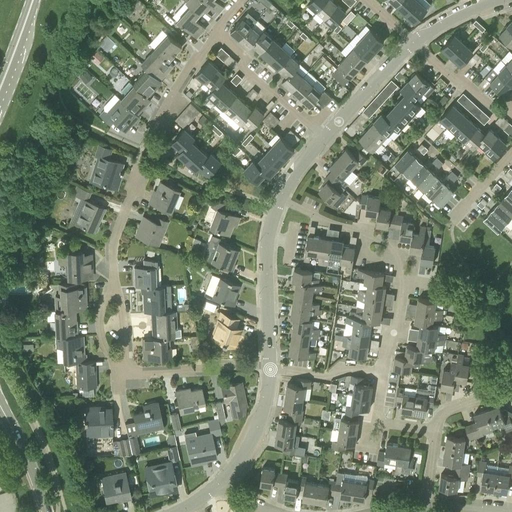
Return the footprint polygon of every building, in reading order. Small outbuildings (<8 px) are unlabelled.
[(204,8),(215,18),(220,12),(206,0),(186,0),(186,1),(190,4),(200,13),(204,8)] [(206,0),(220,12),(224,7),(216,0),(206,0)] [(311,0),(309,3),(317,11),(326,0),(311,0)] [(326,0),(317,11),(325,18),(337,4),(332,0),(326,0)] [(401,0),(397,5),(406,13),(418,0),(417,0),(401,0)] [(418,0),(406,13),(415,22),(427,8),(419,2),(418,0)] [(206,27),(195,18),(200,13),(190,4),(177,19),(197,38),(206,27)] [(337,4),(325,18),(333,25),(346,12),(337,4)] [(159,15),(165,20),(170,14),(164,9),(159,15)] [(342,20),(347,24),(355,14),(351,10),(342,20)] [(231,31),(240,39),(252,26),(243,17),(231,31)] [(249,47),(252,44),(261,34),(260,34),(264,30),(263,29),(260,33),(252,26),(240,39),(249,47)] [(511,45),(511,30),(507,26),(500,34),(511,45)] [(362,38),(375,50),(384,41),(371,29),(362,38)] [(252,44),(261,52),(273,38),(264,30),(260,34),(261,34),(252,44)] [(155,48),(169,61),(182,46),(168,33),(155,48)] [(442,48),(452,56),(464,43),(454,34),(442,48)] [(103,44),(112,49),(118,40),(109,35),(103,44)] [(261,52),(270,60),(282,46),(273,38),(261,52)] [(354,47),(367,59),(375,50),(362,38),(354,47)] [(464,43),(452,56),(461,64),(473,51),(464,43)] [(270,60),(279,68),(291,54),(282,46),(270,60)] [(215,54),(218,56),(224,49),(221,47),(215,54)] [(346,56),(359,68),(367,59),(354,47),(346,56)] [(146,68),(159,80),(173,65),(169,61),(155,48),(141,63),(146,68)] [(92,58),(98,63),(103,57),(97,51),(92,58)] [(480,56),(476,52),(467,62),(472,66),(480,56)] [(295,68),(300,63),(291,54),(279,68),(287,75),(287,76),(295,68)] [(359,68),(346,56),(338,65),(351,77),(359,68)] [(116,65),(122,71),(127,66),(120,60),(116,65)] [(197,74),(205,81),(218,68),(209,60),(197,74)] [(238,62),(235,60),(229,66),(232,69),(238,62)] [(498,73),(511,85),(511,84),(511,68),(506,64),(498,73)] [(133,82),(149,97),(162,82),(159,80),(146,68),(133,82)] [(221,80),(221,81),(226,75),(218,68),(205,81),(212,88),(207,94),(208,94),(208,93),(212,88),(213,88),(221,80)] [(282,81),(291,89),(304,76),(295,68),(287,76),(287,75),(282,81)] [(344,85),(349,79),(337,68),(332,74),(344,85)] [(86,83),(93,77),(91,75),(87,70),(80,76),(84,81),(86,83)] [(409,80),(422,92),(430,84),(416,72),(409,80)] [(231,80),(234,82),(240,76),(237,73),(231,80)] [(511,85),(498,73),(490,82),(503,94),(511,85)] [(240,76),(234,82),(236,85),(242,78),(240,76)] [(291,89),(300,97),(312,84),(304,76),(291,89)] [(318,78),(312,84),(300,97),(310,106),(317,97),(325,105),(332,97),(323,89),(327,86),(318,78)] [(354,89),(358,85),(351,79),(347,83),(354,89)] [(398,85),(391,79),(389,82),(395,88),(398,85)] [(208,94),(216,102),(229,88),(221,81),(221,80),(213,88),(212,88),(208,93),(208,94)] [(415,100),(422,92),(409,80),(401,88),(406,93),(407,93),(415,100)] [(121,98),(137,114),(138,113),(136,111),(142,104),(144,106),(151,99),(149,97),(133,82),(134,83),(121,98)] [(216,102),(224,109),(237,95),(229,88),(216,102)] [(247,94),(250,97),(256,90),(253,88),(247,94)] [(256,90),(250,97),(252,99),(258,93),(256,90)] [(377,95),(384,101),(386,98),(380,92),(377,95)] [(421,105),(415,100),(407,93),(406,93),(399,101),(413,113),(421,105)] [(224,109),(232,116),(245,102),(237,95),(224,109)] [(381,104),(384,101),(377,95),(375,98),(381,104)] [(99,114),(103,118),(111,125),(115,120),(124,129),(130,122),(132,124),(140,116),(137,114),(121,98),(120,97),(106,112),(104,109),(99,114)] [(463,104),(465,107),(471,100),(469,98),(463,104)] [(269,109),(269,108),(275,102),(272,99),(266,106),(269,109)] [(471,100),(465,107),(468,109),(474,103),(471,100)] [(406,121),(413,113),(399,101),(392,109),(406,121)] [(240,124),(244,120),(243,120),(253,109),(252,109),(245,102),(232,116),(240,124)] [(200,111),(198,109),(190,103),(186,107),(196,115),(200,111)] [(440,118),(449,125),(461,112),(453,104),(440,118)] [(244,120),(252,127),(264,113),(256,105),(252,109),(253,109),(243,120),(244,120)] [(192,120),(196,115),(186,107),(183,111),(192,120)] [(363,111),(369,117),(372,114),(365,108),(363,111)] [(398,130),(406,121),(392,109),(385,116),(385,117),(395,126),(398,130)] [(188,124),(192,120),(183,111),(179,115),(188,124)] [(266,116),(276,124),(280,120),(270,111),(266,116)] [(367,120),(369,117),(363,111),(360,114),(367,120)] [(449,125),(457,133),(469,119),(461,112),(449,125)] [(479,119),(481,121),(487,115),(485,112),(479,119)] [(388,134),(395,126),(385,117),(385,116),(382,113),(374,121),(388,134)] [(185,128),(188,124),(179,115),(175,120),(184,129),(185,128)] [(487,115),(481,121),(484,124),(490,117),(487,115)] [(504,117),(501,115),(495,121),(498,124),(504,117)] [(276,124),(266,116),(263,120),(272,129),(276,124)] [(457,133),(465,140),(477,126),(469,119),(457,133)] [(380,142),(388,134),(374,121),(367,129),(380,142)] [(348,127),(355,133),(357,130),(350,124),(348,127)] [(473,148),(478,142),(477,142),(485,133),(477,126),(465,140),(473,148)] [(352,136),(355,133),(348,127),(345,130),(352,136)] [(173,142),(181,150),(182,150),(190,140),(191,141),(191,140),(194,137),(185,128),(184,129),(173,142)] [(478,142),(485,149),(498,135),(489,128),(485,133),(477,142),(478,142)] [(286,134),(296,143),(300,138),(290,129),(286,134)] [(373,150),(380,142),(367,129),(359,138),(373,150)] [(292,147),(296,143),(286,134),(283,138),(292,147)] [(498,135),(485,149),(494,157),(506,143),(498,135)] [(273,146),(286,158),(294,149),(292,147),(283,138),(281,137),(274,144),(273,146)] [(178,153),(187,162),(200,148),(191,140),(191,141),(190,140),(182,150),(181,150),(178,153)] [(96,156),(89,180),(114,188),(119,172),(121,173),(122,171),(120,171),(123,163),(108,159),(111,149),(97,145),(94,156),(96,156)] [(264,154),(278,167),(286,158),(273,146),(264,154)] [(209,156),(208,155),(200,148),(187,162),(197,170),(200,166),(199,166),(209,156)] [(367,158),(365,156),(358,150),(353,154),(346,148),(338,157),(351,169),(359,161),(362,164),(367,158)] [(395,163),(403,170),(416,156),(408,149),(395,163)] [(208,155),(209,156),(199,166),(200,166),(209,174),(221,161),(211,152),(208,155)] [(449,158),(453,161),(457,157),(453,153),(449,158)] [(257,162),(256,163),(266,172),(266,173),(269,176),(278,167),(264,154),(257,162)] [(403,170),(411,177),(423,163),(416,156),(403,170)] [(343,178),(351,169),(338,157),(330,166),(333,170),(329,174),(344,188),(348,183),(343,178)] [(245,170),(258,182),(266,173),(266,172),(256,163),(257,162),(254,160),(245,170)] [(411,177),(418,184),(431,170),(423,163),(411,177)] [(377,169),(382,174),(386,170),(380,164),(377,169)] [(418,184),(426,191),(438,177),(431,170),(418,184)] [(344,188),(329,174),(324,180),(326,182),(319,190),(332,202),(339,195),(345,189),(344,188)] [(426,191),(433,198),(446,184),(438,177),(426,191)] [(152,196),(149,203),(169,211),(179,189),(160,181),(153,197),(152,196)] [(446,184),(433,198),(441,205),(454,191),(446,184)] [(80,197),(69,221),(94,231),(95,230),(96,230),(98,225),(97,225),(97,223),(95,222),(102,207),(87,200),(90,192),(76,186),(72,194),(80,197)] [(366,208),(365,213),(377,215),(379,207),(379,206),(379,207),(381,197),(362,194),(360,207),(366,208)] [(511,216),(511,215),(511,201),(505,195),(498,203),(511,216)] [(215,208),(208,226),(229,234),(232,225),(231,224),(232,220),(237,222),(239,216),(224,211),(226,203),(214,198),(211,206),(215,208)] [(505,223),(511,216),(498,203),(491,210),(505,223)] [(379,206),(379,207),(377,215),(376,225),(395,228),(397,214),(390,213),(391,208),(379,207),(379,206)] [(498,231),(505,223),(491,210),(484,218),(498,231)] [(399,238),(411,240),(412,232),(413,232),(414,222),(403,220),(403,215),(397,214),(395,228),(401,229),(399,238)] [(138,236),(159,244),(168,221),(159,218),(157,222),(143,216),(140,224),(143,225),(138,236)] [(412,232),(411,240),(410,250),(422,252),(424,236),(426,226),(420,225),(419,233),(413,232),(412,232)] [(329,227),(328,235),(340,236),(340,228),(329,227)] [(310,254),(317,255),(320,237),(308,235),(304,260),(309,261),(310,254)] [(424,236),(422,252),(420,262),(433,264),(435,246),(428,245),(429,237),(424,236)] [(322,264),(328,264),(332,238),(320,237),(317,255),(324,256),(322,264)] [(333,265),(334,257),(340,258),(341,258),(343,244),(344,240),(332,238),(328,264),(333,265)] [(202,259),(209,262),(220,266),(228,269),(232,271),(235,263),(232,262),(235,256),(236,256),(239,250),(217,242),(214,250),(207,247),(202,259)] [(340,262),(347,263),(346,271),(351,272),(355,246),(343,244),(341,258),(340,258),(340,262)] [(65,262),(66,277),(86,277),(85,270),(91,269),(91,254),(82,254),(82,251),(57,252),(58,262),(65,262)] [(141,286),(156,285),(155,267),(158,267),(158,259),(143,260),(144,267),(134,267),(135,286),(141,286)] [(185,260),(184,261),(186,267),(189,272),(196,266),(192,262),(191,262),(185,260)] [(296,281),(322,285),(322,284),(319,284),(320,278),(312,277),(313,271),(294,268),(292,280),(296,281)] [(363,282),(368,283),(382,285),(384,273),(358,269),(357,274),(364,276),(363,282)] [(219,276),(210,297),(234,306),(237,298),(234,297),(236,290),(238,291),(240,284),(219,276)] [(295,293),(313,295),(314,289),(321,290),(322,285),(296,281),(295,293)] [(55,310),(75,309),(76,309),(76,308),(74,308),(74,302),(85,302),(84,287),(77,287),(77,283),(58,284),(59,294),(54,294),(55,310)] [(358,288),(357,294),(384,298),(386,285),(382,285),(368,283),(367,290),(358,288)] [(151,311),(165,311),(163,285),(156,285),(141,286),(141,293),(143,293),(144,312),(151,311)] [(293,304),(319,309),(320,303),(312,302),(313,295),(295,293),(293,304)] [(364,306),(382,309),(384,298),(357,294),(357,298),(365,300),(364,306)] [(192,307),(201,304),(199,298),(190,301),(192,307)] [(416,310),(442,314),(443,309),(435,308),(436,300),(418,298),(416,310)] [(216,311),(219,303),(207,299),(205,306),(216,311)] [(318,314),(319,309),(293,304),(291,317),(295,317),(313,320),(309,319),(310,312),(318,314)] [(372,320),(380,322),(382,309),(364,306),(363,313),(355,312),(354,317),(372,320)] [(54,336),(76,335),(75,309),(55,310),(53,310),(54,336)] [(152,337),(167,337),(177,336),(176,310),(165,311),(151,311),(152,337)] [(433,324),(434,318),(441,319),(442,314),(416,310),(414,322),(420,323),(433,324)] [(235,326),(238,319),(221,312),(211,337),(234,345),(240,328),(235,326)] [(370,332),(372,320),(354,317),(346,316),(345,321),(353,323),(352,329),(370,332)] [(293,329),(319,333),(319,328),(312,327),(313,320),(295,317),(293,329)] [(420,323),(418,335),(445,338),(445,333),(437,332),(438,325),(433,324),(420,323)] [(318,338),(319,333),(293,329),(291,341),(309,344),(310,337),(318,338)] [(343,340),(368,344),(370,332),(352,329),(351,336),(344,335),(343,340)] [(62,362),(75,361),(85,361),(85,353),(83,353),(82,335),(76,335),(54,336),(55,347),(61,347),(62,362)] [(197,335),(191,335),(190,344),(192,344),(192,348),(200,348),(197,335)] [(425,348),(435,349),(436,343),(444,344),(445,338),(418,335),(417,346),(425,348)] [(167,357),(167,337),(152,337),(143,338),(143,358),(167,357)] [(368,344),(343,340),(342,345),(350,346),(349,353),(367,356),(368,344)] [(315,357),(316,352),(316,351),(308,350),(309,344),(291,341),(289,353),(315,357)] [(424,354),(425,348),(417,346),(407,345),(405,357),(420,359),(420,360),(421,360),(431,361),(432,355),(424,354)] [(454,379),(455,379),(467,381),(469,363),(463,362),(464,354),(458,354),(455,371),(454,379)] [(393,368),(403,369),(411,370),(412,364),(420,365),(421,360),(420,360),(420,359),(405,357),(395,355),(393,368)] [(75,361),(77,387),(96,386),(95,360),(85,361),(75,361)] [(443,369),(442,377),(440,387),(453,389),(455,379),(454,379),(455,371),(443,369)] [(352,394),(371,397),(373,385),(363,383),(364,377),(351,375),(350,382),(354,383),(352,394)] [(286,395),(304,398),(305,387),(310,387),(311,380),(298,378),(297,385),(287,383),(286,395)] [(225,402),(229,401),(233,417),(242,415),(245,414),(246,405),(241,382),(221,386),(225,402)] [(401,410),(413,412),(415,394),(404,392),(405,388),(398,387),(396,400),(402,401),(401,410)] [(193,406),(205,404),(201,388),(189,390),(189,393),(185,394),(184,388),(175,390),(180,413),(194,410),(193,406)] [(415,394),(413,412),(425,414),(426,405),(433,406),(435,393),(427,392),(427,396),(415,394)] [(345,412),(358,414),(359,408),(369,409),(371,397),(352,394),(350,405),(346,405),(345,408),(345,411),(345,412)] [(289,415),(302,417),(303,410),(302,409),(304,398),(286,395),(284,408),(290,409),(289,415)] [(218,418),(219,420),(225,419),(221,401),(215,402),(217,414),(218,418)] [(137,432),(163,427),(157,402),(147,405),(148,410),(133,413),(137,432)] [(499,404),(487,409),(494,428),(499,426),(502,427),(505,426),(506,430),(511,428),(511,411),(505,408),(501,409),(499,404)] [(86,435),(112,434),(111,407),(96,408),(96,411),(86,411),(85,405),(86,435)] [(494,428),(487,409),(474,413),(477,422),(472,424),(476,437),(484,435),(483,434),(494,430),(494,428)] [(181,426),(177,412),(170,413),(173,428),(181,426)] [(339,429),(357,432),(359,420),(357,420),(358,414),(345,412),(344,417),(341,417),(339,429)] [(277,431),(295,434),(297,423),(301,424),(302,417),(289,415),(288,421),(279,419),(277,431)] [(208,419),(210,432),(185,437),(191,463),(216,457),(212,435),(221,434),(219,420),(218,418),(214,418),(208,419)] [(469,440),(476,437),(472,424),(465,426),(469,440)] [(332,440),(331,447),(345,449),(346,443),(355,444),(357,432),(339,429),(337,441),(332,440)] [(283,452),(293,453),(296,454),(298,446),(293,445),(295,434),(277,431),(275,444),(284,445),(283,452)] [(169,433),(170,443),(178,442),(177,432),(169,433)] [(128,437),(131,453),(140,452),(136,435),(128,437)] [(463,451),(464,447),(465,438),(447,435),(445,448),(463,451)] [(118,454),(131,453),(128,437),(116,439),(118,454)] [(385,461),(396,462),(399,444),(387,442),(385,452),(379,451),(377,464),(384,465),(385,461)] [(169,460),(170,460),(179,458),(176,444),(168,445),(166,446),(169,460)] [(394,474),(401,471),(411,473),(414,457),(409,457),(411,446),(399,444),(396,462),(394,474)] [(469,471),(469,470),(470,463),(462,462),(463,451),(445,448),(443,461),(456,463),(455,469),(469,471)] [(481,488),(494,490),(497,471),(485,469),(487,461),(479,460),(476,474),(482,475),(481,488)] [(176,488),(170,462),(145,468),(150,492),(167,489),(168,490),(176,488)] [(506,472),(507,466),(489,464),(488,469),(506,472)] [(497,471),(494,490),(507,492),(509,479),(511,479),(511,465),(509,465),(508,473),(497,471)] [(273,485),(279,486),(281,472),(274,471),(275,468),(263,467),(260,484),(272,486),(273,485)] [(469,471),(455,469),(454,476),(441,474),(439,487),(457,490),(459,479),(467,480),(469,471)] [(104,491),(103,491),(105,501),(119,498),(120,499),(131,497),(125,470),(100,476),(104,491)] [(281,472),(279,486),(285,487),(283,496),(296,498),(297,489),(298,487),(299,479),(299,475),(299,480),(288,478),(288,473),(281,472)] [(302,499),(315,501),(317,483),(306,481),(307,476),(299,475),(299,479),(298,487),(297,489),(304,490),(302,499)] [(355,480),(352,499),(364,501),(366,491),(372,492),(374,479),(367,478),(367,482),(355,480)] [(317,483),(315,501),(327,503),(328,493),(334,494),(336,480),(329,479),(329,484),(317,483)] [(340,497),(352,499),(355,480),(343,479),(342,481),(336,480),(334,494),(340,495),(340,497)] [(415,493),(415,485),(406,485),(406,493),(415,493)]
